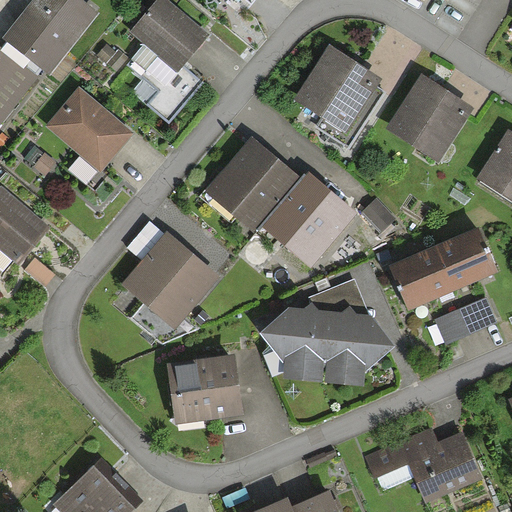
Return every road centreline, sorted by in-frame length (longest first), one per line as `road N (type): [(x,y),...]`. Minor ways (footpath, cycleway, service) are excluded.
road 1 (residential): [(334,2),(305,17),(76,286),(60,345),(74,377),(166,470),(203,481),(238,475),(511,355)]
road 2 (residential): [(511,92),(371,3),(334,2)]
